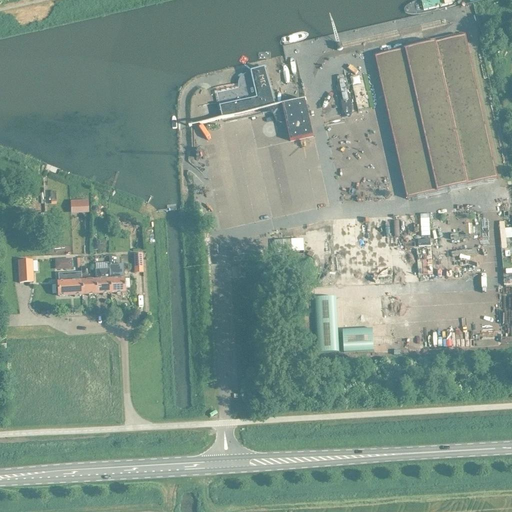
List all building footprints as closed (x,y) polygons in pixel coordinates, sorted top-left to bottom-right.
[(465,36),(374,57),(406,200),(498,179),(465,36)] [(238,88),(217,93),(220,106),(222,118),(275,106),(265,68),(251,72),(257,97),(241,101),(238,88)] [(305,100),(282,106),(290,141),(313,136),(305,100)] [(286,185),(291,198),(311,189),(305,177),(286,185)] [(69,202),(69,213),(86,212),(86,200),(69,202)] [(133,273),(143,273),(142,255),(131,255),(133,273)] [(73,256),(65,256),(64,266),(72,266),(73,256)] [(18,283),(32,283),(31,260),(17,261),(18,283)] [(110,294),(125,293),(124,278),(114,279),(113,265),(108,266),(108,269),(110,294)] [(81,295),(96,294),(95,280),(86,280),(85,267),(80,267),(81,280),(81,295)] [(96,294),(110,294),(108,269),(94,270),(95,280),(96,294)] [(81,295),(81,280),(57,282),(58,297),(81,295)] [(339,352),(336,298),(314,299),(317,354),(339,352)] [(372,329),(342,331),(343,353),(373,351),(372,329)]
